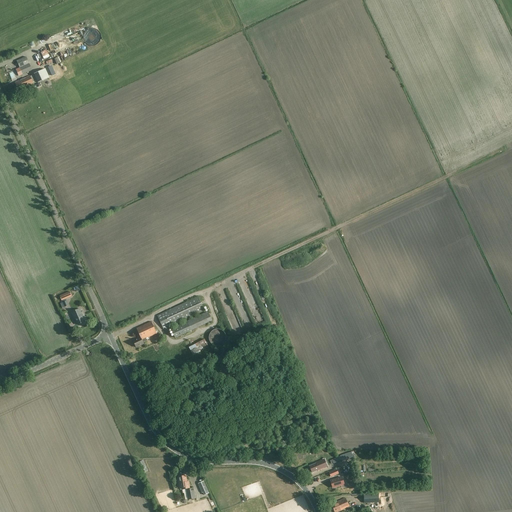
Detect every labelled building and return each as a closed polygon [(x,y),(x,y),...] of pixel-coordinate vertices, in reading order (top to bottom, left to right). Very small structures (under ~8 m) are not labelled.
[(64,56),(86,48),(84,45),(82,45),(82,43),(81,39),(76,39),(76,38),(73,39),(73,48),(70,49),(70,53),(69,54),(67,54),(61,56),(64,56)] [(18,77),(32,71),(26,57),(17,62),(20,68),(16,70),(18,77)] [(49,77),(45,69),(34,74),(34,75),(30,77),(29,76),(15,83),(18,90),(23,88),(33,83),(32,83),(37,81),(38,83),(49,77)] [(69,306),(66,299),(72,297),(70,292),(60,296),(62,301),(63,303),(60,304),(62,309),(69,306)] [(198,296),(162,313),(158,315),(164,328),(204,309),(198,296)] [(85,322),(83,316),(84,316),(81,309),(71,313),(75,320),(76,320),(79,325),(85,322)] [(251,312),(257,323),(263,320),(257,309),(251,312)] [(175,338),(212,321),(208,312),(171,329),(175,338)] [(275,334),(281,330),(275,320),(269,324),(275,334)] [(135,347),(139,346),(140,346),(144,344),(143,342),(147,340),(146,338),(156,334),(151,322),(136,329),(141,338),(133,342),(135,347)] [(226,337),(225,334),(224,333),(223,332),(222,331),(219,330),(217,329),(215,330),(213,330),(212,331),(211,332),(210,334),(209,336),(209,337),(209,339),(209,341),(210,343),(211,344),(212,345),(213,346),(215,346),(216,347),(218,347),(220,346),(221,345),(223,345),(224,344),(225,343),(225,342),(226,341),(226,340),(226,338),(226,337)] [(205,339),(189,347),(193,355),(209,347),(205,339)] [(343,455),(330,461),(332,464),(342,460),(342,461),(353,457),(353,455),(355,455),(354,451),(343,455)] [(309,466),(312,472),(318,470),(318,471),(327,467),(324,459),(315,462),(315,463),(309,466)] [(147,471),(147,470),(143,461),(137,463),(142,473),(147,471)] [(330,482),(333,488),(344,484),(341,478),(337,479),(336,477),(337,477),(335,473),(329,475),(330,479),(331,479),(332,481),(330,482)] [(185,476),(178,477),(180,489),(182,488),(182,490),(190,489),(188,482),(186,482),(185,481),(186,480),(185,476)] [(208,490),(204,481),(198,484),(202,493),(208,490)] [(380,502),(379,494),(364,495),(364,503),(380,502)] [(336,511),(349,507),(345,499),(337,502),(338,503),(332,506),(334,511),(336,511)]
